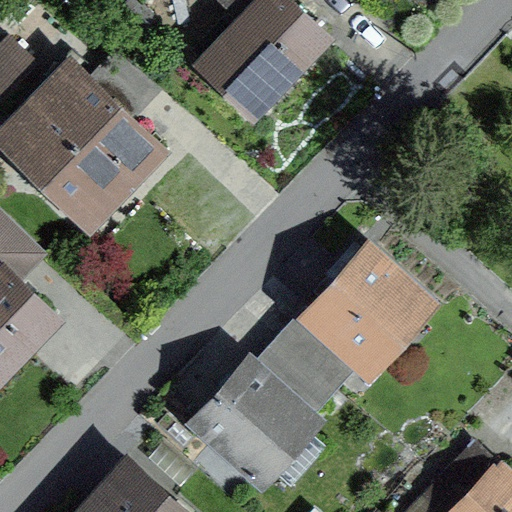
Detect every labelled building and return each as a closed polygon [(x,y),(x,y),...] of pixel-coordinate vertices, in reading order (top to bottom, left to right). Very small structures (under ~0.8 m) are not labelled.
[(192,49),(249,104),(303,48),(306,52),(325,33),(290,0),(238,0),(250,11),(236,26),(225,15),(192,49)] [(9,36),(0,45),(0,90),(31,57),(9,36)] [(143,164),(161,145),(130,116),(158,86),(117,47),(89,77),(74,62),(2,138),(85,217),(139,161),(143,164)] [(0,362),(33,329),(37,332),(54,314),(16,278),(42,251),(0,211),(0,362)] [(406,303),(416,292),(374,255),(365,266),(358,260),(312,310),(309,307),(282,337),(333,384),(360,354),(368,360),(413,309),(406,303)] [(306,413),(333,384),(282,337),(255,367),(250,363),(202,417),(262,471),(310,417),(306,413)] [(511,511),(511,473),(477,441),(410,511),(511,511)] [(171,511),(128,474),(94,511),(171,511)] [(338,511),(319,495),(303,511),(338,511)]
